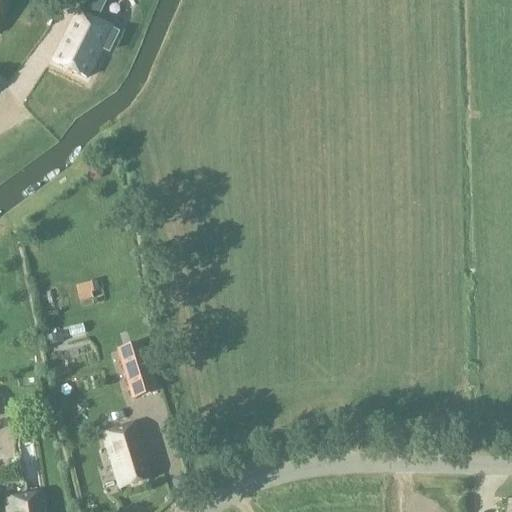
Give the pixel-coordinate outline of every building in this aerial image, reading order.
[(0,0),(0,25),(11,0),(0,0)] [(100,50),(107,53),(116,35),(109,32),(110,30),(94,22),(105,0),(84,0),(53,64),(85,80),(100,50)] [(26,11),(21,33),(37,36),(42,14),(26,11)] [(54,25),(41,37),(51,48),(64,36),(54,25)] [(71,286),(77,302),(92,298),(87,282),(71,286)] [(117,353),(132,399),(155,391),(140,345),(117,353)] [(135,425),(103,435),(120,490),(149,481),(143,460),(145,460),(135,425)] [(31,446),(18,447),(19,474),(33,474),(31,446)] [(44,511),(42,495),(6,501),(7,511),(44,511)]
